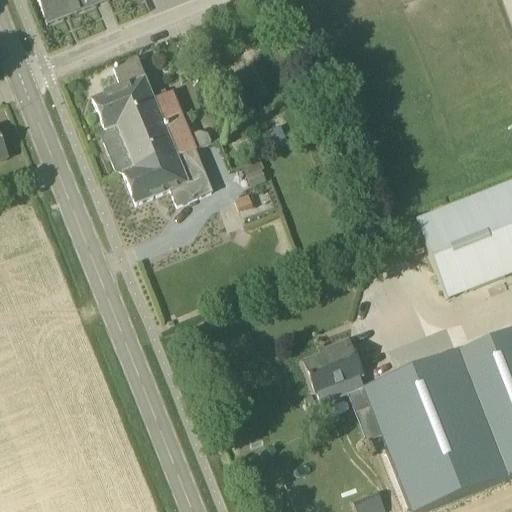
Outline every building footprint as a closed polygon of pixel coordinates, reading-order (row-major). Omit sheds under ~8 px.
[(35,0),(46,27),(112,0),(35,0)] [(195,59),(208,53),(198,29),(185,34),(195,59)] [(153,102),(136,61),(113,71),(120,91),(91,102),(105,134),(102,142),(115,174),(122,177),(174,157),(176,161),(194,153),(209,147),(205,136),(196,134),(187,138),(169,95),(153,102)] [(211,196),(194,153),(176,161),(174,157),(122,177),(135,208),(156,200),(170,194),(176,210),(211,196)] [(262,168),(259,161),(241,168),(250,190),(265,183),(264,181),(279,175),(274,163),(262,168)] [(445,302),(511,276),(511,188),(415,226),(445,302)] [(247,197),(234,202),(239,214),(252,209),(247,197)] [(511,333),(464,352),(507,462),(511,460),(511,333)] [(405,502),(457,482),(414,372),(363,392),(358,380),(362,379),(348,343),(320,354),(322,358),(303,365),(315,397),(351,383),(353,387),(349,388),(358,413),(368,409),(405,502)] [(383,511),(378,496),(369,499),(373,511),(383,511)]
